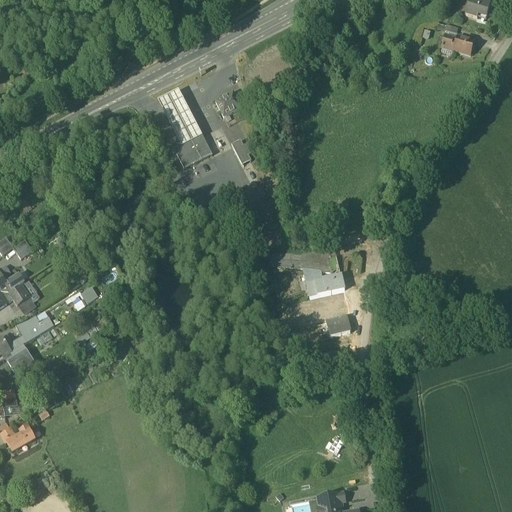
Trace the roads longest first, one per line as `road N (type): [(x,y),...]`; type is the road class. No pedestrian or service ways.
road 1 (residential): [(511,29),(389,230),(362,330),(380,511)]
road 2 (secondary): [(305,3),(0,163)]
road 3 (track): [(375,284),(511,328)]
